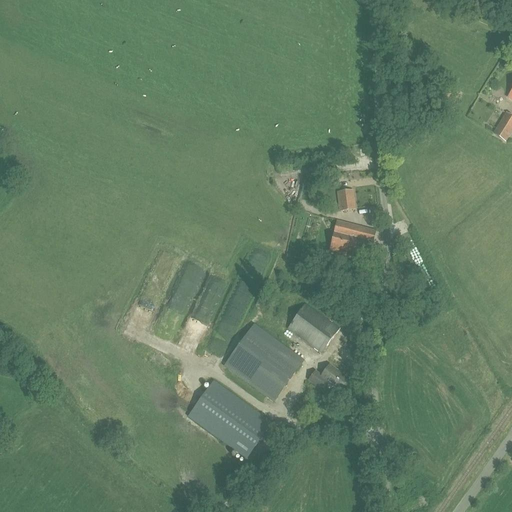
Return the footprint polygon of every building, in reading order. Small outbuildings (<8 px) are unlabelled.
[(482,0),(472,0),(467,11),(486,20),(494,5),(482,0)] [(511,116),(507,114),(494,134),(506,142),(511,131),(511,116)] [(338,193),(341,212),(356,210),(353,191),(338,193)] [(376,231),(337,221),(329,251),(338,253),(338,255),(368,262),(376,231)] [(357,269),(356,277),(366,280),(367,270),(357,269)] [(324,352),(339,332),(305,307),(290,327),(324,352)] [(356,313),(347,331),(359,337),(368,319),(356,313)] [(255,326),(225,367),(274,402),(304,361),(255,326)] [(330,365),(322,376),(328,381),(327,382),(339,391),(348,379),(330,365)] [(322,389),(327,382),(328,381),(322,376),(316,372),(310,380),(322,389)] [(189,417),(240,454),(247,459),(272,424),(214,382),(189,417)]
